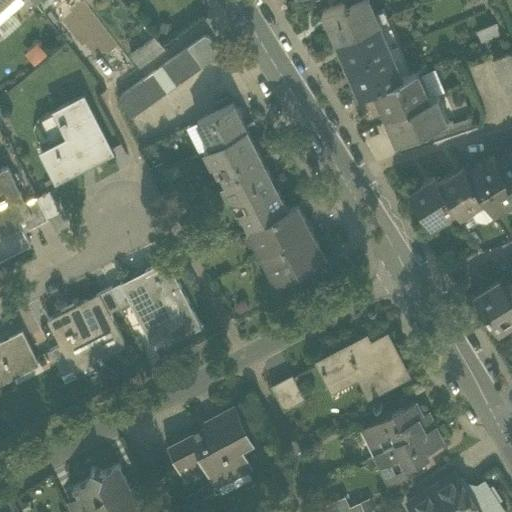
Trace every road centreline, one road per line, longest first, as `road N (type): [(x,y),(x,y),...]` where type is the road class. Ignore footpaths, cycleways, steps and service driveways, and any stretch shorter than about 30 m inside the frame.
road 1 (residential): [(0,488),(409,271)]
road 2 (tertiary): [(409,271),(238,0)]
road 3 (tertiary): [(511,433),(409,271)]
road 4 (residential): [(0,300),(162,213)]
